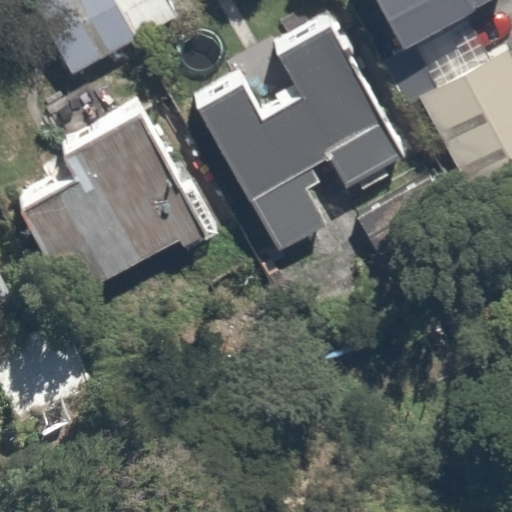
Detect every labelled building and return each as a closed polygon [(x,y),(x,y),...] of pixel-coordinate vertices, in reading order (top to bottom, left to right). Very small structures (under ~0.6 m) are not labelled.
[(127,33),(111,0),(32,0),(64,64),(127,33)] [(167,0),(111,0),(127,33),(173,12),(167,0)] [(378,0),(392,27),(365,40),(422,155),(445,144),(468,192),(511,170),(511,48),(488,0),(378,0)] [(241,70),(194,94),(269,243),(322,216),(308,188),(346,169),(352,181),(385,164),(376,148),(388,142),(324,16),(274,41),(291,75),(253,94),(241,70)] [(194,216),(135,91),(50,130),(64,160),(11,185),(56,281),(194,216)] [(511,240),(471,279),(511,321),(511,240)] [(99,373),(60,313),(0,352),(0,400),(17,427),(99,373)]
